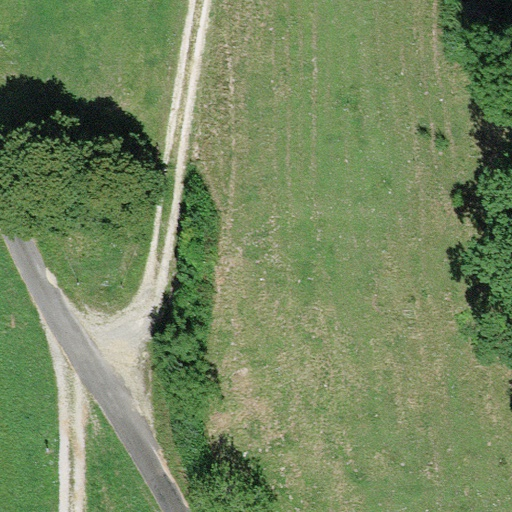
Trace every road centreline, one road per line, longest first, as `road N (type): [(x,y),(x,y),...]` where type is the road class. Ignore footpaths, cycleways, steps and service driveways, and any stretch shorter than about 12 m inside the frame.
road 1 (track): [(66,511),(61,403),(78,348),(111,323),(150,273),(193,0)]
road 2 (track): [(0,193),(23,251),(170,511)]
